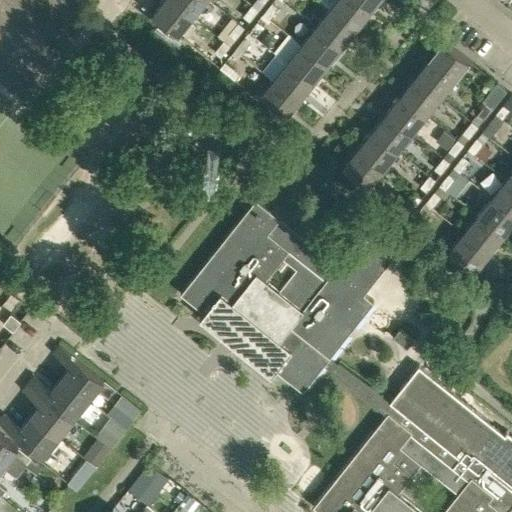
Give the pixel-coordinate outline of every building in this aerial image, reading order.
[(178,35),(192,17),(171,0),(162,0),(152,14),(178,35)] [(171,0),(192,17),(205,0),(171,0)] [(355,29),(369,12),(354,0),(336,0),(329,9),(355,29)] [(354,0),(369,12),(378,0),(354,0)] [(272,3),(263,14),(269,19),(278,8),(272,3)] [(242,15),(243,16),(249,21),(258,9),(252,4),(242,15)] [(341,47),(355,29),(329,9),(315,27),(341,47)] [(257,21),(249,31),(255,36),(263,26),(257,21)] [(228,33),(235,39),(244,27),(238,22),(228,33)] [(301,44),(326,65),(341,47),(315,27),(301,44)] [(243,38),(234,49),(241,54),(250,43),(243,38)] [(455,78),(470,60),(444,39),(429,57),(455,78)] [(220,60),(220,56),(229,45),(223,40),(214,51),(215,51),(208,61),(218,69),(219,68),(223,63),(220,60)] [(312,83),(326,65),(301,44),(287,62),(312,83)] [(441,96),(455,78),(429,57),(415,75),(441,96)] [(223,63),(219,68),(234,80),(239,73),(225,61),(223,63)] [(298,101),(312,83),(287,62),(272,80),(298,101)] [(426,114),(441,96),(415,75),(400,93),(426,114)] [(272,80),(258,98),(284,119),(298,101),(272,80)] [(507,90),(497,82),(483,100),(486,103),(493,108),(507,90)] [(426,114),(400,93),(386,112),(412,132),(426,114)] [(503,118),(511,107),(506,102),(496,113),(503,118)] [(477,114),(472,122),(478,126),(493,108),(486,103),(477,114)] [(398,150),(412,132),(386,112),(371,129),(398,150)] [(482,131),(489,136),(498,125),(503,118),(496,113),(482,131)] [(472,122),(458,139),(464,144),(469,138),(478,126),(472,122)] [(357,147),(383,168),(398,150),(371,129),(357,147)] [(483,143),(489,136),(482,131),(468,149),(480,159),(484,162),(493,150),(483,143)] [(438,143),(447,150),(456,140),(446,132),(438,143)] [(454,156),(464,144),(458,139),(448,151),(454,156)] [(368,187),(383,168),(357,147),(342,166),(368,187)] [(468,149),(454,167),(460,172),(466,177),(480,159),(468,149)] [(443,157),(434,168),(440,173),(449,162),(443,157)] [(448,173),(439,185),(446,190),(455,178),(448,173)] [(426,191),(435,180),(429,175),(420,186),(426,191)] [(511,212),(511,182),(506,178),(491,196),(511,212)] [(434,191),(425,202),(425,203),(431,207),(440,195),(434,191)] [(415,193),(405,204),(412,209),(414,206),(421,198),(415,193)] [(503,235),(511,223),(511,212),(491,196),(477,214),(503,235)] [(362,233),(337,264),(321,251),(285,222),(255,199),(180,293),(204,312),(200,319),(224,338),(231,343),(270,374),(274,369),(303,391),(324,364),(330,356),(374,301),(364,293),(392,257),(362,233)] [(346,221),(356,208),(348,202),(338,214),(346,221)] [(419,210),(411,221),(417,226),(426,214),(420,209),(419,210)] [(489,253),(503,235),(477,214),(463,232),(489,253)] [(448,250),(474,271),(489,253),(463,232),(448,250)] [(4,323),(14,331),(22,321),(12,313),(4,323)] [(410,343),(414,338),(400,327),(393,337),(407,348),(410,343)] [(71,365),(61,376),(89,399),(97,389),(108,398),(116,388),(60,344),(54,351),(71,365)] [(390,400),(352,372),(330,356),(324,364),(386,414),(313,506),(321,511),(507,511),(511,506),(511,439),(506,435),(509,431),(507,430),(504,433),(419,365),(390,400)] [(29,381),(74,418),(89,399),(61,376),(52,388),(35,374),(29,381)] [(41,402),(31,413),(59,437),(74,418),(29,381),(24,388),(41,402)] [(125,428),(141,409),(122,394),(107,413),(110,416),(125,428)] [(22,425),(5,412),(0,418),(0,420),(43,456),(59,437),(31,413),(22,425)] [(110,447),(125,428),(110,416),(95,436),(110,447)] [(0,464),(2,467),(12,455),(25,465),(32,458),(0,432),(0,464)] [(96,438),(83,455),(96,465),(109,448),(96,438)] [(67,482),(69,484),(76,490),(95,466),(85,458),(67,482)] [(150,463),(141,473),(160,488),(169,478),(150,463)] [(199,501),(188,492),(180,502),(191,511),(199,501)]
